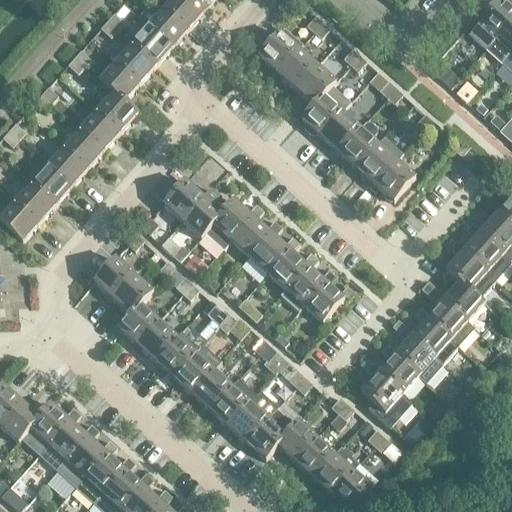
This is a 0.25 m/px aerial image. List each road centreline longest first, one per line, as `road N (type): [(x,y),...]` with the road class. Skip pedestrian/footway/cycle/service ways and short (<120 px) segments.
road 1 (residential): [(55,344),(56,283),(210,103)]
road 2 (residential): [(243,511),(55,344)]
road 3 (residential): [(395,273),(210,103)]
road 4 (residential): [(452,0),(406,49),(349,0)]
road 5 (residential): [(327,378),(408,286),(395,273)]
road 6 (residential): [(210,103),(191,87),(263,0)]
road 7 (residential): [(395,273),(485,176)]
